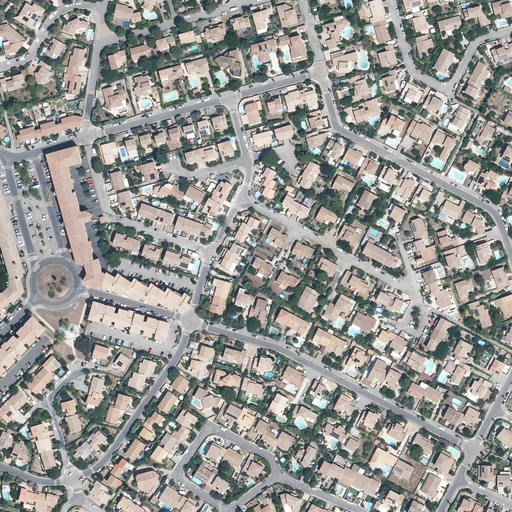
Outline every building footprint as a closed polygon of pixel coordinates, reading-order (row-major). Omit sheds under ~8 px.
[(153,1),(152,1),(155,0),(156,4),(161,2),(160,0),(143,0),(145,3),(142,7),(148,10),(153,1)] [(384,16),(379,0),(374,0),(369,2),(371,8),(374,18),(372,18),(373,22),(374,22),(375,22),(384,19),(385,19),(384,16)] [(402,0),(405,7),(407,7),(408,9),(418,6),(422,5),(420,0),(402,0)] [(494,11),(502,9),(505,18),(511,15),(511,11),(508,0),(503,0),(500,1),(501,2),(493,5),(494,11)] [(297,21),(293,9),(291,9),(290,7),(286,3),(277,7),(280,17),(284,16),(286,15),(287,19),(285,20),(287,24),(297,21)] [(37,22),(33,20),(37,14),(40,16),(44,9),(34,4),(32,7),(26,4),(19,16),(26,20),(24,23),(33,28),(37,22)] [(119,15),(124,16),(124,17),(132,19),(132,17),(133,18),(135,17),(136,21),(141,20),(139,12),(135,13),(133,13),(134,9),(127,9),(125,8),(124,6),(116,5),(114,14),(116,16),(119,15)] [(484,11),(482,11),(480,6),(472,8),(471,7),(467,9),(468,11),(464,12),(465,17),(477,14),(477,16),(479,15),(479,18),(481,26),(487,24),(484,11)] [(494,11),(495,14),(500,13),(501,19),(505,18),(502,9),(494,11)] [(259,12),(259,14),(257,15),(256,13),(253,14),(257,29),(258,30),(264,28),(262,20),(264,19),(269,17),(267,10),(259,12)] [(415,17),(413,18),(416,27),(417,31),(428,28),(424,15),(423,15),(421,11),(414,13),(415,17)] [(446,31),(446,28),(453,26),(453,28),(458,27),(462,26),(459,16),(438,22),(443,39),(448,37),(446,31)] [(248,17),(243,18),(239,20),(238,18),(230,20),(231,25),(232,24),(234,31),(237,30),(246,27),(251,26),(248,17)] [(72,33),(75,28),(82,25),(82,26),(86,27),(88,22),(83,20),(80,21),(78,18),(72,20),(73,22),(71,23),(69,22),(68,25),(65,24),(63,30),(72,33)] [(340,41),(338,31),(339,28),(347,26),(346,19),(322,26),(324,33),(329,31),(328,30),(331,29),(332,32),(331,34),(331,35),(333,43),(340,41)] [(375,27),(374,27),(376,34),(378,43),(388,40),(386,32),(384,25),(386,24),(384,19),(375,22),(374,22),(375,27)] [(2,34),(9,40),(10,44),(3,46),(5,54),(16,51),(26,39),(7,23),(0,24),(0,32),(2,33),(2,34)] [(214,39),(217,40),(219,37),(223,36),(226,35),(223,24),(218,26),(219,28),(215,29),(212,27),(210,25),(209,28),(205,29),(206,32),(204,32),(206,38),(209,37),(210,40),(214,39)] [(82,26),(82,25),(75,28),(72,33),(75,34),(77,29),(82,26)] [(185,42),(183,37),(193,35),(194,40),(196,44),(202,43),(200,35),(195,36),(193,31),(178,35),(181,44),(185,42)] [(281,46),(289,43),(292,52),(294,51),(296,58),(298,58),(300,57),(302,58),(307,56),(305,45),(302,44),(300,45),(300,42),(301,40),(299,35),(291,38),(288,36),(279,38),(281,46)] [(421,55),(428,53),(427,49),(434,47),(432,39),(427,40),(426,35),(414,38),(416,43),(417,43),(419,42),(420,46),(418,46),(421,55)] [(171,48),(176,47),(173,36),(168,37),(170,43),(171,48)] [(52,41),(54,43),(53,46),(51,48),(50,50),(47,49),(45,53),(52,57),(54,53),(58,55),(65,44),(54,38),(52,41)] [(165,38),(156,41),(157,46),(155,49),(158,50),(167,48),(166,44),(165,38)] [(258,51),(259,53),(262,52),(265,62),(271,60),(269,53),(266,41),(250,45),(252,52),(258,51)] [(149,44),(136,48),(136,49),(130,51),(132,61),(147,57),(146,52),(151,51),(149,44)] [(386,61),(388,61),(390,60),(391,64),(397,63),(395,55),(393,56),(391,50),(393,49),(392,44),(386,46),(387,50),(378,53),(381,63),(386,61)] [(71,54),(73,55),(71,64),(70,63),(69,69),(78,71),(78,65),(81,66),(82,59),(82,56),(83,56),(84,48),(73,47),(71,54)] [(511,56),(511,54),(509,49),(505,50),(504,47),(498,49),(496,50),(496,49),(491,51),(496,62),(505,59),(511,56)] [(451,63),(453,59),(452,59),(455,54),(444,48),(434,68),(442,73),(445,66),(447,67),(450,62),(451,63)] [(237,62),(235,62),(236,58),(237,58),(238,51),(237,49),(226,52),(225,54),(224,54),(223,56),(221,56),(220,61),(223,62),(222,66),(224,68),(230,65),(234,72),(234,75),(239,75),(241,63),(237,62)] [(117,67),(123,65),(122,62),(128,61),(124,50),(119,51),(120,53),(117,54),(109,56),(112,68),(117,67)] [(331,54),(334,64),(337,64),(340,75),(349,72),(348,69),(351,68),(350,62),(359,59),(357,53),(345,56),(343,50),(331,54)] [(195,71),(195,68),(198,67),(200,75),(205,73),(205,71),(210,70),(206,58),(186,64),(188,72),(195,71)] [(42,80),(45,79),(50,71),(49,70),(51,66),(42,60),(39,64),(40,65),(42,66),(39,70),(38,73),(35,73),(38,85),(43,84),(42,82),(42,80)] [(485,65),(479,61),(469,79),(480,85),(483,81),(484,81),(489,71),(486,70),(487,67),(484,66),(485,65)] [(184,75),(181,65),(159,71),(164,86),(167,85),(170,80),(171,77),(174,76),(175,78),(179,77),(179,76),(184,75)] [(78,71),(69,69),(68,74),(69,75),(67,85),(67,89),(71,90),(71,95),(74,95),(78,94),(78,91),(81,76),(79,76),(80,71),(78,71)] [(384,78),(386,85),(384,85),(386,92),(397,89),(395,84),(392,84),(392,82),(394,81),(396,81),(394,75),(396,75),(394,69),(388,71),(390,76),(384,78)] [(42,82),(46,81),(52,72),(50,71),(45,79),(42,80),(42,82)] [(14,79),(12,79),(12,80),(6,82),(5,78),(0,80),(0,81),(2,89),(8,88),(14,86),(15,89),(21,87),(21,83),(25,82),(22,73),(13,76),(14,79)] [(354,81),(356,86),(357,90),(354,91),(356,95),(356,96),(361,95),(371,92),(370,87),(367,87),(365,79),(361,80),(359,75),(347,78),(349,83),(352,82),(354,81)] [(144,92),(145,90),(147,89),(148,94),(152,93),(154,99),(159,97),(156,86),(151,88),(147,76),(143,77),(142,76),(134,78),(135,83),(139,82),(142,84),(143,86),(140,87),(137,86),(135,91),(140,94),(144,92)] [(467,84),(469,85),(467,88),(465,92),(466,93),(474,97),(480,85),(469,79),(467,84)] [(416,91),(415,90),(415,86),(407,83),(401,95),(405,97),(405,98),(416,104),(422,93),(418,91),(417,90),(416,91)] [(122,100),(126,99),(122,86),(118,87),(119,90),(114,92),(112,86),(103,89),(106,98),(107,98),(108,101),(107,103),(106,106),(111,108),(113,105),(122,102),(122,100)] [(307,87),(303,88),(308,105),(308,106),(312,105),(311,103),(317,101),(314,89),(310,90),(308,91),(307,89),(307,87)] [(294,108),(293,105),(298,103),(298,102),(301,102),(298,90),(291,92),(290,94),(288,94),(284,95),(288,111),(294,110),(294,108)] [(278,111),(277,109),(282,108),(279,96),(275,97),(275,99),(273,100),(267,102),(270,113),(278,111)] [(428,106),(429,105),(439,110),(443,101),(433,96),(433,98),(428,96),(423,104),(428,106)] [(367,119),(366,115),(369,113),(371,118),(373,117),(373,118),(378,116),(377,115),(379,115),(378,112),(379,112),(377,107),(376,108),(375,104),(376,103),(378,103),(376,98),(364,102),(366,107),(368,106),(369,110),(365,111),(363,108),(353,112),(357,122),(367,119)] [(245,107),(245,108),(250,123),(250,124),(261,121),(259,116),(257,117),(257,114),(259,114),(255,102),(247,105),(246,106),(245,107)] [(460,127),(462,128),(469,115),(466,113),(468,109),(462,106),(459,113),(456,118),(453,124),(460,127)] [(511,111),(509,110),(503,121),(511,125),(511,111)] [(70,128),(74,127),(75,124),(81,125),(82,116),(76,115),(75,116),(63,119),(66,129),(68,129),(68,127),(69,126),(70,128)] [(212,117),(216,129),(227,126),(224,115),(219,117),(216,117),(216,116),(212,117)] [(322,119),(321,115),(309,118),(312,128),(322,125),(321,119),(322,119)] [(200,131),(209,128),(206,116),(202,117),(203,121),(198,122),(200,131)] [(387,125),(392,128),(400,132),(405,123),(402,121),(397,118),(392,116),(389,120),(385,118),(381,124),(386,127),(387,125)] [(57,130),(57,132),(66,129),(63,119),(62,119),(62,123),(56,124),(57,130)] [(188,122),(189,126),(184,127),(186,135),(195,132),(192,120),(188,122)] [(422,123),(421,124),(413,120),(407,131),(412,133),(413,131),(423,136),(422,138),(426,140),(432,128),(422,123)] [(55,121),(46,124),(49,134),(56,132),(55,130),(57,130),(56,124),(55,121)] [(41,125),(42,128),(39,129),(41,136),(46,135),(46,133),(48,132),(48,134),(49,134),(46,124),(41,125)] [(173,125),(174,128),(169,130),(171,139),(177,137),(181,136),(177,124),(173,125)] [(292,124),(283,126),(286,136),(287,138),(294,136),(293,134),(294,134),(292,124)] [(489,139),(488,139),(489,136),(490,137),(495,128),(492,127),(487,124),(486,124),(484,128),(482,126),(481,128),(475,139),(478,141),(478,142),(482,144),(483,143),(486,145),(489,139)] [(285,137),(286,136),(283,126),(275,129),(278,140),(285,138),(285,137)] [(34,138),(33,137),(36,136),(36,138),(41,136),(39,129),(35,130),(34,127),(29,128),(32,139),(34,138)] [(27,140),(32,139),(29,128),(21,131),(24,141),(25,141),(25,139),(26,139),(27,140)] [(158,133),(159,135),(154,136),(156,143),(166,140),(163,128),(158,130),(158,133)] [(270,130),(262,132),(265,144),(272,142),(272,140),(273,139),(270,130)] [(313,148),(315,142),(317,142),(322,145),(323,144),(327,136),(326,133),(322,134),(321,136),(319,135),(318,131),(306,134),(310,148),(313,148)] [(447,157),(456,140),(437,131),(431,142),(436,144),(436,142),(443,146),(443,144),(446,146),(445,147),(441,155),(447,157)] [(145,133),(145,135),(140,136),(142,145),(151,143),(148,132),(145,133)] [(258,145),(265,144),(262,132),(254,134),(256,144),(258,144),(258,145)] [(128,140),(126,141),(128,151),(136,149),(137,148),(134,136),(130,137),(130,138),(130,140),(128,140)] [(229,152),(234,151),(231,140),(222,143),(224,150),(225,151),(224,151),(226,156),(230,155),(229,152)] [(327,146),(333,149),(334,151),(331,157),(337,160),(344,147),(330,140),(327,146)] [(109,143),(105,144),(105,147),(103,148),(105,156),(104,156),(106,164),(115,162),(113,155),(118,154),(115,142),(109,143)] [(511,159),(511,157),(511,147),(507,145),(501,157),(505,159),(507,156),(511,159)] [(206,159),(213,157),(211,146),(202,149),(205,161),(206,161),(206,159)] [(356,165),(362,154),(352,150),(353,149),(349,147),(343,159),(349,162),(356,165)] [(84,165),(81,157),(79,149),(72,151),(75,163),(76,167),(84,165)] [(197,162),(202,161),(199,149),(193,151),(196,161),(197,162)] [(72,151),(65,153),(69,169),(76,167),(75,163),(72,151)] [(193,151),(185,153),(188,163),(196,161),(193,151)] [(52,159),(51,161),(52,165),(53,166),(55,166),(56,169),(54,169),(54,170),(54,171),(58,186),(60,188),(61,187),(62,190),(61,191),(60,192),(60,193),(62,199),(65,212),(69,225),(70,226),(72,226),(72,228),(71,229),(70,231),(85,227),(85,225),(84,225),(77,227),(76,224),(84,222),(82,215),(76,194),(74,195),(73,191),(75,191),(74,187),(67,189),(66,185),(73,184),(69,169),(65,153),(56,155),(55,158),(52,159)] [(69,225),(65,212),(62,199),(60,193),(60,192),(61,191),(62,190),(61,187),(60,188),(58,186),(54,171),(54,170),(54,169),(56,169),(55,166),(53,166),(52,165),(51,161),(50,157),(47,157),(51,170),(57,192),(68,232),(70,231),(71,229),(72,228),(72,226),(70,226),(69,225)] [(378,166),(374,163),(375,162),(366,157),(361,168),(365,171),(373,175),(378,166)] [(464,168),(470,171),(472,170),(476,172),(474,176),(478,178),(481,172),(482,170),(478,169),(480,165),(469,159),(467,163),(465,164),(463,166),(464,168)] [(319,170),(321,166),(310,160),(309,161),(308,161),(305,167),(315,173),(317,174),(319,173),(319,172),(319,170)] [(142,174),(143,173),(153,170),(152,166),(154,166),(153,162),(137,166),(139,171),(141,170),(142,174)] [(273,179),(277,171),(268,167),(267,168),(265,167),(262,173),(266,176),(273,179)] [(305,167),(300,175),(311,180),(315,173),(305,167)] [(393,176),(393,174),(394,172),(384,167),(379,177),(387,181),(386,182),(391,185),(395,177),(393,176)] [(111,178),(112,182),(124,179),(121,170),(112,173),(113,178),(111,178)] [(143,173),(145,182),(157,178),(155,170),(153,170),(143,173)] [(488,180),(487,180),(487,178),(487,177),(488,177),(489,177),(490,177),(491,177),(492,178),(496,179),(499,175),(490,170),(489,172),(486,171),(485,173),(481,172),(478,178),(476,182),(481,185),(480,186),(485,188),(485,187),(493,191),(496,184),(490,181),(489,181),(488,181),(488,180)] [(300,183),(299,184),(309,189),(313,182),(311,180),(300,175),(299,178),(300,179),(298,182),(300,183)] [(273,179),(266,176),(262,183),(264,184),(265,185),(273,189),(277,181),(273,179)] [(339,192),(341,188),(346,191),(350,193),(354,184),(338,176),(332,188),(339,192)] [(115,185),(116,190),(126,187),(124,179),(112,182),(113,185),(115,185)] [(397,192),(407,197),(415,182),(410,180),(409,181),(408,180),(404,179),(404,180),(401,179),(397,186),(400,188),(397,192)] [(168,185),(166,184),(155,187),(153,190),(154,191),(153,192),(162,197),(163,195),(167,197),(168,195),(172,186),(173,185),(169,184),(168,185)] [(172,186),(168,195),(181,202),(185,195),(186,191),(182,189),(177,186),(173,184),(173,185),(172,186)] [(185,195),(193,199),(198,188),(190,184),(186,191),(185,195)] [(219,187),(212,200),(221,205),(221,201),(226,204),(236,188),(229,184),(227,187),(225,185),(223,189),(219,187)] [(276,191),(273,189),(265,185),(262,192),(263,192),(263,194),(272,198),(276,191)] [(431,193),(427,191),(423,189),(424,187),(420,185),(416,192),(420,194),(419,197),(427,201),(431,193)] [(511,196),(511,185),(511,189),(506,186),(501,196),(506,198),(507,196),(510,197),(511,197),(511,196)] [(200,203),(203,198),(206,192),(198,188),(193,199),(200,203)] [(120,198),(121,201),(131,199),(129,190),(120,193),(122,198),(120,198)] [(375,196),(365,190),(358,205),(368,210),(375,196)] [(440,190),(432,204),(438,208),(445,197),(442,196),(444,193),(440,190)] [(283,205),(289,209),(294,200),(295,198),(287,194),(282,203),(284,204),(283,205)] [(124,205),(125,210),(134,208),(131,199),(121,201),(121,205),(124,205)] [(212,211),(218,214),(219,215),(221,212),(218,211),(221,205),(212,200),(209,199),(207,202),(215,207),(212,211)] [(290,211),(296,214),(301,204),(294,200),(289,209),(291,209),(290,211)] [(452,203),(451,205),(446,202),(441,211),(457,219),(463,207),(459,205),(459,206),(452,203)] [(146,218),(146,216),(149,208),(150,206),(142,203),(139,213),(143,215),(143,216),(142,217),(146,218)] [(303,216),(305,217),(309,208),(302,204),(301,204),(296,214),(302,217),(303,216)] [(150,219),(154,221),(156,214),(158,209),(150,206),(149,208),(146,216),(151,218),(150,219)] [(394,208),(390,216),(396,219),(395,220),(395,221),(399,223),(405,211),(395,206),(394,208)] [(316,219),(322,222),(325,218),(330,221),(334,223),(338,215),(322,207),(316,219)] [(158,222),(158,220),(162,222),(166,212),(158,209),(156,214),(154,221),(157,222),(158,222)] [(476,227),(480,219),(474,216),(475,214),(467,210),(462,220),(476,227)] [(85,225),(92,223),(89,212),(82,215),(84,222),(84,225),(85,225)] [(166,225),(166,223),(170,225),(174,215),(166,212),(162,222),(162,223),(162,224),(166,225)] [(187,218),(179,215),(175,226),(179,228),(178,229),(178,230),(182,231),(182,230),(183,229),(187,218)] [(18,259),(12,234),(7,236),(7,237),(6,238),(3,228),(4,228),(5,230),(10,228),(7,216),(0,217),(0,246),(0,247),(2,247),(4,254),(2,254),(4,259),(4,260),(6,268),(7,273),(6,273),(8,280),(9,285),(8,286),(7,286),(8,287),(1,293),(11,303),(16,299),(18,297),(13,292),(16,289),(21,293),(22,291),(22,289),(19,278),(22,277),(21,274),(23,273),(22,269),(21,269),(20,265),(15,266),(15,268),(14,268),(11,259),(13,258),(13,260),(18,259)] [(257,229),(261,221),(252,216),(251,218),(250,217),(246,223),(252,226),(257,229)] [(186,232),(190,234),(195,221),(187,218),(183,229),(187,231),(187,232),(186,232)] [(412,221),(413,223),(416,232),(414,233),(416,241),(423,239),(428,237),(422,220),(419,219),(412,221)] [(194,233),(199,235),(203,224),(195,221),(190,234),(194,235),(194,234),(194,233)] [(248,234),(252,226),(246,223),(243,221),(242,223),(241,222),(238,229),(248,234)] [(207,236),(209,233),(211,228),(212,229),(213,225),(207,223),(206,225),(203,224),(199,235),(198,236),(202,237),(202,236),(203,235),(205,236),(207,236)] [(350,226),(349,227),(348,229),(344,226),(339,236),(344,238),(350,241),(350,240),(356,243),(360,235),(355,232),(357,230),(350,226)] [(92,252),(92,250),(84,252),(83,249),(91,247),(89,240),(85,227),(70,231),(74,246),(76,250),(77,251),(78,251),(79,254),(78,254),(77,255),(79,261),(83,264),(85,264),(87,263),(90,276),(88,277),(90,284),(96,283),(97,285),(102,286),(106,273),(101,272),(97,257),(94,258),(92,252)] [(273,227),(268,235),(276,239),(274,242),(283,247),(289,236),(285,233),(285,235),(280,232),(280,231),(273,227)] [(12,234),(10,228),(5,230),(4,228),(3,228),(6,238),(7,237),(7,236),(12,234)] [(236,235),(235,237),(244,242),(248,234),(238,229),(234,235),(236,235)] [(446,229),(437,233),(442,247),(457,242),(456,237),(451,239),(449,239),(448,237),(446,229)] [(70,231),(68,232),(74,253),(77,262),(79,261),(77,255),(78,254),(79,254),(78,251),(77,251),(76,250),(74,246),(70,231)] [(121,235),(117,233),(113,244),(121,246),(125,235),(121,233),(121,235)] [(129,236),(125,235),(121,246),(129,249),(133,239),(128,237),(129,236)] [(129,249),(137,252),(141,242),(137,240),(137,239),(133,237),(133,239),(129,249)] [(370,238),(363,251),(369,254),(369,256),(372,258),(378,246),(373,244),(375,240),(370,238)] [(415,241),(416,246),(415,246),(412,247),(414,252),(422,250),(426,248),(423,239),(416,241),(415,241)] [(301,257),(302,254),(310,258),(315,250),(307,246),(306,247),(301,244),(301,243),(298,241),(292,252),(301,257)] [(239,255),(243,247),(234,242),(234,244),(232,243),(229,249),(238,254),(239,255)] [(487,242),(475,246),(481,264),(491,260),(488,252),(487,252),(485,247),(488,246),(487,242)] [(150,246),(146,245),(142,255),(151,258),(155,246),(151,245),(150,246)] [(158,247),(155,246),(151,258),(159,261),(162,250),(158,249),(158,247)] [(376,259),(377,258),(383,261),(388,252),(378,246),(372,258),(376,259)] [(426,261),(436,258),(432,246),(426,248),(422,250),(426,261)] [(455,248),(444,252),(449,268),(458,265),(454,254),(457,253),(455,248)] [(223,256),(234,262),(238,254),(229,249),(228,249),(227,250),(226,250),(223,256)] [(165,262),(172,264),(176,254),(176,252),(173,251),(172,253),(168,251),(165,262)] [(399,263),(396,261),(398,258),(393,255),(388,252),(383,261),(382,263),(387,266),(388,265),(393,267),(396,269),(399,263)] [(172,264),(180,267),(184,255),(181,254),(181,256),(176,254),(172,264)] [(188,257),(184,255),(180,267),(188,270),(192,260),(188,258),(188,257)] [(221,264),(220,265),(230,270),(234,262),(223,256),(220,263),(221,264)] [(253,264),(260,268),(258,271),(267,276),(274,265),(270,263),(269,264),(264,261),(264,260),(257,256),(253,264)] [(322,266),(321,267),(326,269),(325,270),(330,273),(329,274),(333,276),(338,266),(339,264),(323,256),(318,264),(322,266)] [(20,265),(18,259),(13,260),(13,258),(11,259),(14,268),(15,268),(15,266),(20,265)] [(116,262),(110,260),(108,266),(114,268),(116,262)] [(503,266),(492,270),(498,288),(507,285),(506,281),(508,280),(503,266)] [(427,285),(437,281),(438,281),(433,269),(423,273),(424,277),(426,281),(427,285)] [(292,275),(291,276),(285,273),(286,272),(282,270),(276,281),(285,286),(287,283),(294,287),(299,279),(292,275)] [(344,284),(346,282),(356,287),(361,279),(355,276),(350,273),(351,272),(347,270),(341,282),(344,284)] [(106,272),(106,273),(102,286),(102,288),(105,289),(107,286),(110,287),(116,277),(106,272)] [(121,276),(119,279),(113,289),(120,293),(125,295),(127,292),(133,282),(121,276)] [(111,292),(113,289),(119,279),(116,277),(110,287),(108,291),(111,292)] [(473,287),(470,278),(455,283),(460,299),(468,296),(466,289),(473,287)] [(369,288),(367,287),(368,285),(365,283),(363,282),(364,280),(361,279),(356,287),(355,290),(359,292),(358,296),(363,299),(369,288)] [(217,287),(219,287),(218,292),(215,291),(214,296),(226,299),(230,283),(218,280),(216,286),(217,287)] [(153,302),(158,305),(160,301),(164,304),(171,307),(175,309),(176,306),(180,308),(184,311),(188,308),(189,304),(187,303),(190,296),(187,295),(185,298),(182,296),(170,290),(168,293),(165,292),(154,285),(152,288),(149,287),(138,281),(136,284),(133,282),(127,292),(131,295),(138,298),(141,300),(143,297),(147,299),(153,302)] [(430,289),(432,289),(433,293),(434,293),(440,291),(437,281),(427,285),(425,285),(427,290),(430,289)] [(311,307),(310,306),(315,295),(318,297),(320,292),(307,285),(297,304),(309,311),(311,307)] [(439,304),(441,303),(442,308),(451,305),(446,289),(440,291),(434,293),(435,297),(436,297),(437,300),(439,304)] [(376,299),(380,302),(387,305),(387,304),(393,294),(389,292),(388,293),(387,295),(384,293),(380,291),(380,292),(377,291),(376,293),(378,295),(376,299)] [(250,294),(250,295),(239,292),(238,296),(237,301),(247,304),(248,303),(252,304),(254,295),(250,294)] [(6,309),(11,303),(1,293),(0,293),(0,304),(0,305),(1,304),(6,309)] [(404,302),(400,299),(396,298),(397,297),(393,294),(387,304),(399,311),(404,302)] [(511,305),(510,300),(511,299),(511,294),(501,298),(504,304),(501,305),(504,312),(505,312),(507,317),(511,315),(511,305)] [(311,307),(313,307),(318,297),(315,295),(310,306),(311,307)] [(213,300),(215,301),(214,305),(212,304),(211,304),(209,310),(222,314),(226,299),(214,296),(213,300)] [(324,314),(334,319),(340,309),(341,310),(345,312),(349,303),(338,298),(335,304),(334,306),(330,304),(324,314)] [(267,301),(258,299),(255,308),(251,307),(249,317),(253,318),(254,315),(254,313),(260,314),(259,316),(259,317),(265,319),(268,310),(265,309),(266,305),(267,301)] [(488,314),(486,315),(484,309),(483,305),(479,306),(478,301),(468,304),(469,309),(472,308),(474,313),(476,319),(479,318),(483,328),(492,325),(488,314)] [(134,313),(133,319),(127,317),(128,312),(119,309),(117,314),(114,313),(115,308),(106,306),(103,306),(103,305),(95,303),(94,307),(92,307),(90,314),(92,314),(90,320),(99,322),(99,321),(100,317),(103,318),(102,321),(101,323),(110,325),(112,320),(115,321),(114,326),(124,329),(124,327),(125,324),(131,326),(130,329),(129,331),(139,334),(140,329),(144,330),(142,335),(151,337),(151,335),(152,332),(155,333),(154,336),(154,338),(162,340),(163,335),(165,336),(167,328),(165,328),(167,323),(159,321),(158,321),(155,321),(155,319),(148,317),(146,323),(142,321),(144,316),(134,313)] [(282,323),(282,321),(286,323),(286,325),(290,327),(292,322),(295,316),(282,309),(276,321),(281,324),(282,323)] [(341,310),(340,309),(334,319),(324,314),(323,315),(335,322),(335,321),(341,310)] [(134,313),(135,312),(128,310),(128,312),(127,317),(133,319),(134,313)] [(352,323),(361,327),(360,329),(365,332),(366,329),(370,331),(376,320),(369,316),(368,318),(365,316),(358,312),(352,323)] [(294,329),(295,328),(299,330),(298,331),(297,332),(303,335),(309,323),(295,316),(292,322),(290,327),(294,329)] [(441,317),(439,322),(438,323),(436,322),(434,326),(435,327),(445,332),(447,327),(450,322),(441,317)] [(11,348),(6,353),(1,348),(0,349),(0,374),(5,370),(1,366),(3,364),(7,367),(14,360),(12,358),(10,357),(15,352),(17,354),(19,356),(22,353),(26,349),(22,345),(24,342),(28,346),(30,344),(34,340),(33,338),(31,336),(32,334),(35,337),(36,338),(42,331),(38,327),(40,326),(35,321),(33,323),(29,319),(23,325),(24,326),(22,328),(22,327),(15,333),(19,337),(16,340),(13,336),(6,343),(11,348)] [(433,331),(434,332),(433,334),(432,333),(430,337),(438,342),(439,342),(442,337),(443,338),(446,333),(445,332),(435,327),(433,331)] [(326,346),(332,335),(319,328),(312,340),(318,344),(318,342),(319,340),(324,342),(322,344),(326,346)] [(378,338),(386,342),(388,339),(392,341),(395,335),(391,332),(390,334),(386,332),(382,330),(378,338)] [(330,349),(332,346),(336,349),(335,351),(335,352),(340,355),(346,342),(332,335),(326,346),(330,349)] [(392,341),(390,346),(402,352),(407,342),(399,338),(399,337),(395,335),(392,341)] [(438,342),(430,337),(429,337),(427,340),(429,341),(426,346),(431,349),(430,350),(436,353),(439,348),(436,346),(438,342)] [(470,343),(460,338),(453,353),(456,354),(454,358),(460,361),(464,363),(466,359),(462,357),(465,352),(463,351),(465,349),(466,350),(467,350),(470,343)] [(0,347),(1,348),(6,353),(11,348),(6,343),(5,342),(0,347)] [(106,358),(110,348),(96,344),(93,355),(97,356),(103,357),(106,358)] [(210,359),(213,349),(201,345),(198,356),(210,359)] [(358,352),(359,350),(362,352),(360,357),(362,359),(363,357),(366,359),(367,358),(364,356),(366,352),(357,348),(356,347),(355,350),(358,352)] [(223,358),(233,360),(233,359),(239,360),(239,362),(243,363),(247,350),(242,349),(242,352),(235,350),(235,352),(233,351),(232,349),(229,348),(228,350),(225,349),(223,358)] [(362,359),(360,357),(362,352),(359,350),(358,352),(355,350),(346,366),(350,367),(352,363),(353,361),(357,364),(357,363),(359,364),(358,366),(362,367),(366,359),(363,357),(362,359)] [(408,351),(403,361),(418,368),(420,365),(422,366),(425,359),(415,353),(414,354),(412,353),(408,351)] [(130,360),(122,354),(115,364),(123,370),(130,360)] [(198,370),(200,362),(196,361),(197,355),(191,354),(190,359),(191,359),(190,364),(189,368),(192,368),(198,370)] [(46,370),(51,365),(56,369),(60,365),(51,356),(42,366),(44,368),(46,370)] [(264,369),(264,368),(270,370),(273,359),(267,357),(267,359),(261,357),(260,359),(255,358),(253,366),(259,368),(264,369)] [(151,373),(152,370),(154,371),(156,363),(144,359),(143,363),(142,367),(140,367),(139,373),(147,375),(150,376),(151,373)] [(387,364),(378,359),(368,377),(373,380),(375,377),(379,379),(378,380),(383,382),(385,380),(387,375),(382,372),(387,364)] [(502,371),(500,370),(504,363),(495,359),(489,370),(499,376),(502,371)] [(446,367),(454,372),(453,374),(450,380),(451,380),(453,382),(457,384),(462,375),(465,369),(466,370),(467,371),(470,366),(464,363),(460,361),(458,365),(449,361),(446,367)] [(302,372),(298,370),(297,371),(295,370),(296,369),(289,366),(283,377),(291,381),(294,382),(296,384),(295,385),(300,388),(305,377),(301,375),(302,372)] [(44,368),(36,376),(45,385),(52,376),(46,370),(44,368)] [(393,384),(395,385),(401,374),(390,369),(387,375),(385,380),(393,384)] [(214,380),(220,381),(219,384),(219,385),(227,387),(227,385),(231,382),(233,385),(236,386),(239,376),(236,375),(234,375),(232,376),(230,377),(229,375),(227,375),(228,373),(219,370),(219,372),(217,372),(214,380)] [(136,372),(134,372),(132,379),(129,378),(127,385),(128,386),(137,388),(141,389),(143,383),(144,383),(146,380),(147,375),(139,373),(136,372)] [(189,381),(179,374),(171,386),(181,393),(189,381)] [(46,386),(45,385),(36,376),(27,386),(28,387),(36,395),(38,392),(39,393),(46,386)] [(54,378),(52,376),(45,385),(46,386),(54,378)] [(104,380),(94,377),(90,390),(100,393),(103,385),(104,380)] [(246,392),(250,393),(257,395),(262,396),(264,387),(261,386),(261,384),(255,382),(254,383),(251,382),(251,380),(249,380),(250,379),(244,377),(241,389),(246,390),(246,392)] [(481,396),(485,387),(483,386),(484,385),(488,387),(489,387),(492,383),(480,377),(478,382),(474,380),(471,387),(473,389),(471,392),(476,395),(476,393),(481,396)] [(312,387),(316,389),(315,393),(323,397),(327,387),(323,385),(320,384),(320,382),(316,380),(312,387)] [(411,395),(412,394),(414,395),(422,398),(423,395),(426,389),(412,382),(407,393),(411,395)] [(426,389),(423,395),(437,402),(442,393),(431,387),(428,385),(426,389)] [(483,386),(485,387),(481,396),(476,393),(476,395),(482,398),(488,387),(484,385),(483,386)] [(213,398),(211,394),(208,395),(206,391),(198,387),(194,397),(200,400),(201,401),(202,404),(208,406),(212,405),(216,407),(221,399),(217,397),(213,398)] [(86,403),(87,403),(97,406),(98,406),(101,394),(100,393),(90,390),(86,403)] [(164,395),(162,398),(172,405),(178,397),(169,391),(167,394),(166,395),(164,395)] [(16,409),(20,406),(21,407),(27,401),(18,392),(8,402),(15,409),(16,409)] [(274,400),(273,399),(268,409),(278,414),(280,409),(283,405),(284,405),(288,398),(278,393),(274,400)] [(131,397),(119,394),(116,404),(126,407),(127,402),(128,403),(130,403),(131,397)] [(351,404),(347,401),(349,398),(342,394),(335,406),(347,412),(346,413),(351,416),(355,407),(351,405),(351,404)] [(160,403),(158,407),(167,413),(172,405),(162,398),(160,401),(162,401),(160,403)] [(63,409),(69,408),(71,412),(66,413),(67,417),(75,415),(74,410),(76,409),(73,400),(61,403),(63,409)] [(200,400),(201,408),(204,410),(211,408),(212,405),(208,406),(202,404),(201,401),(200,400)] [(0,409),(0,416),(4,420),(7,418),(10,420),(10,421),(13,419),(12,418),(14,415),(12,412),(15,409),(8,402),(0,409)] [(237,419),(242,410),(230,403),(225,414),(230,417),(236,421),(237,419)] [(297,416),(298,413),(306,417),(307,416),(312,418),(315,419),(318,414),(312,411),(309,410),(302,406),(301,407),(297,405),(292,414),(297,416)] [(110,406),(110,408),(107,419),(106,420),(115,423),(118,414),(119,414),(121,409),(110,406)] [(444,417),(447,418),(452,421),(450,423),(455,425),(457,422),(460,416),(456,413),(457,411),(449,407),(444,417)] [(468,423),(469,421),(476,424),(482,413),(469,407),(465,415),(463,414),(462,413),(460,416),(457,422),(461,424),(463,420),(468,423)] [(190,423),(190,421),(191,420),(193,422),(196,417),(183,408),(175,420),(182,425),(186,427),(187,425),(189,424),(190,423)] [(237,419),(241,421),(246,424),(246,426),(249,428),(255,416),(242,410),(237,419)] [(153,414),(151,418),(156,421),(159,424),(164,417),(156,411),(153,414)] [(369,411),(368,413),(364,411),(360,419),(365,421),(369,423),(370,423),(374,425),(380,414),(375,412),(374,413),(369,411)] [(68,421),(69,421),(71,428),(70,429),(71,434),(81,431),(80,426),(81,426),(79,418),(78,414),(75,415),(67,417),(65,418),(66,422),(68,421)] [(260,419),(255,428),(261,431),(260,433),(263,434),(265,429),(268,423),(260,419)] [(389,431),(388,434),(402,441),(406,434),(402,432),(403,431),(400,429),(401,427),(402,425),(397,422),(396,424),(394,427),(390,424),(387,429),(389,431)] [(30,427),(33,437),(47,433),(46,429),(44,429),(42,430),(40,424),(30,427)] [(326,433),(331,436),(338,439),(337,440),(342,442),(344,438),(346,435),(341,433),(344,428),(339,426),(338,427),(337,429),(334,427),(328,424),(324,430),(326,431),(326,433)] [(187,438),(186,436),(187,434),(190,430),(186,427),(182,425),(174,437),(177,439),(183,443),(187,438)] [(142,430),(140,434),(148,440),(153,432),(150,430),(145,427),(142,430)] [(508,431),(504,428),(497,436),(504,442),(511,432),(509,430),(508,431)] [(261,437),(267,440),(271,442),(270,444),(274,446),(275,443),(278,438),(274,436),(275,434),(265,429),(263,434),(261,437)] [(89,437),(93,440),(90,444),(94,448),(96,451),(100,447),(98,444),(105,436),(99,430),(95,433),(94,432),(89,437)] [(279,445),(280,444),(288,448),(294,437),(282,431),(278,438),(275,443),(279,445)] [(16,442),(7,439),(9,435),(2,432),(0,437),(0,445),(4,447),(5,445),(13,448),(15,443),(16,442)] [(344,438),(349,441),(346,447),(355,452),(360,441),(356,438),(355,440),(350,438),(351,436),(352,435),(348,432),(346,435),(344,438)] [(49,438),(47,433),(34,436),(35,442),(49,438)] [(167,433),(162,440),(166,444),(163,448),(167,451),(169,453),(172,449),(171,448),(174,443),(177,439),(174,437),(167,433)] [(417,443),(415,446),(429,454),(434,445),(429,442),(420,437),(420,436),(421,435),(417,433),(413,442),(417,443)] [(98,444),(100,447),(108,438),(105,436),(98,444)] [(39,453),(40,453),(51,450),(50,445),(51,445),(49,438),(35,442),(37,449),(39,453)] [(132,443),(130,445),(140,452),(145,444),(136,438),(134,441),(133,442),(132,443)] [(90,444),(86,441),(81,447),(81,448),(83,449),(78,454),(81,456),(84,460),(89,455),(88,454),(90,452),(91,453),(94,456),(97,452),(96,451),(94,448),(90,444)] [(13,448),(11,455),(17,457),(16,459),(22,461),(23,460),(27,461),(28,458),(28,457),(28,456),(25,455),(27,449),(19,446),(19,445),(15,443),(13,448)] [(219,445),(217,447),(212,444),(206,453),(216,459),(220,452),(224,455),(227,449),(219,445)] [(125,454),(131,457),(134,460),(140,452),(130,445),(128,449),(129,449),(127,451),(125,454)] [(163,448),(158,445),(151,456),(156,460),(159,462),(162,457),(167,451),(163,448)] [(306,450),(307,450),(305,454),(298,450),(296,455),(300,457),(303,459),(301,462),(305,463),(307,465),(316,449),(308,445),(306,450)] [(224,455),(222,458),(232,463),(238,467),(243,456),(228,448),(227,449),(224,455)] [(378,468),(380,463),(384,462),(394,467),(398,459),(398,458),(389,453),(388,454),(386,453),(386,452),(379,448),(377,449),(369,463),(378,468)] [(54,468),(52,461),(54,460),(52,454),(53,454),(52,450),(51,450),(40,453),(43,462),(45,470),(54,468)] [(448,471),(454,460),(452,455),(442,450),(441,453),(451,458),(445,470),(448,471)] [(448,471),(445,470),(451,458),(441,453),(435,465),(438,467),(436,471),(445,476),(448,471)] [(121,461),(118,465),(123,468),(127,471),(132,464),(123,458),(121,461)] [(247,471),(248,469),(258,475),(260,471),(262,469),(263,466),(254,462),(248,458),(242,469),(247,471)] [(393,469),(402,474),(403,472),(410,475),(414,468),(398,459),(394,467),(393,469)] [(324,477),(326,473),(332,464),(324,460),(319,470),(322,472),(321,475),(322,476),(324,477)] [(330,476),(331,474),(335,476),(339,478),(343,469),(333,462),(332,464),(326,473),(329,475),(330,476)] [(200,465),(195,472),(200,476),(199,479),(211,486),(217,475),(200,465)] [(345,466),(343,469),(339,478),(338,479),(347,484),(350,485),(351,484),(352,481),(357,472),(345,466)] [(493,479),(483,479),(483,466),(478,466),(478,479),(482,483),(493,483),(493,479)] [(493,466),(483,466),(483,479),(493,479),(493,466)] [(257,477),(258,475),(248,469),(247,471),(247,472),(257,477)] [(139,477),(141,477),(142,480),(138,481),(139,486),(143,489),(150,487),(149,485),(156,483),(158,480),(157,473),(154,474),(153,471),(138,475),(139,477)] [(357,472),(352,481),(362,487),(361,489),(363,489),(364,490),(365,488),(370,478),(357,471),(357,472)] [(116,487),(121,480),(117,478),(112,474),(110,478),(107,481),(116,487)] [(441,480),(430,474),(421,491),(431,496),(434,490),(436,491),(438,486),(441,480)] [(511,474),(498,474),(497,480),(498,486),(503,486),(503,484),(506,484),(511,484),(511,480),(511,474)] [(214,488),(215,487),(222,491),(224,487),(226,488),(229,483),(217,475),(211,486),(214,488)] [(370,491),(374,493),(380,482),(371,477),(370,478),(365,488),(370,491)] [(338,479),(336,483),(348,489),(350,485),(347,484),(338,479)] [(91,492),(96,495),(101,498),(100,500),(105,503),(111,496),(105,491),(108,487),(97,480),(94,485),(95,486),(97,487),(96,489),(94,488),(91,492)] [(163,495),(161,498),(171,505),(175,507),(176,506),(180,499),(175,495),(176,494),(177,493),(174,491),(167,486),(161,494),(163,495)] [(24,503),(23,504),(36,507),(38,496),(39,495),(27,492),(27,490),(20,489),(17,501),(24,503)] [(392,507),(393,505),(384,500),(389,491),(387,490),(381,501),(392,507)] [(393,505),(394,505),(395,504),(396,503),(397,500),(401,502),(404,495),(400,493),(399,495),(389,490),(389,491),(384,500),(393,505)] [(46,496),(43,495),(43,498),(38,496),(36,507),(35,508),(46,511),(48,502),(50,503),(55,504),(56,504),(58,496),(47,493),(47,495),(46,496)] [(283,504),(287,503),(293,505),(293,511),(296,511),(303,500),(295,496),(286,493),(280,494),(283,504)] [(124,495),(118,503),(123,506),(122,508),(121,509),(120,509),(118,511),(123,511),(125,510),(126,508),(131,501),(132,500),(129,498),(128,499),(124,495)] [(155,504),(159,497),(154,495),(150,501),(155,504)] [(180,499),(176,506),(181,509),(185,511),(189,511),(194,505),(187,501),(188,499),(182,496),(181,497),(180,499)] [(159,500),(159,501),(169,508),(171,505),(161,498),(159,500)] [(467,500),(463,498),(459,508),(458,507),(456,511),(459,511),(462,511),(464,510),(467,511),(470,505),(472,500),(472,499),(468,498),(467,500)] [(261,501),(265,507),(263,508),(261,509),(260,507),(255,510),(256,511),(255,511),(275,511),(273,509),(272,510),(265,499),(261,501)] [(424,511),(423,511),(421,510),(423,505),(414,500),(407,511),(424,511)] [(467,511),(470,511),(480,511),(482,507),(479,506),(476,504),(477,502),(472,500),(470,505),(467,511)] [(131,501),(126,508),(131,511),(135,511),(140,506),(137,503),(136,504),(131,501)] [(307,511),(326,511),(327,511),(328,510),(323,508),(323,509),(315,505),(312,503),(307,511)]
